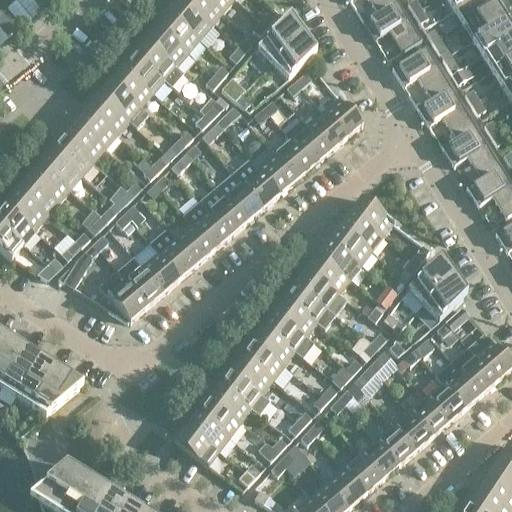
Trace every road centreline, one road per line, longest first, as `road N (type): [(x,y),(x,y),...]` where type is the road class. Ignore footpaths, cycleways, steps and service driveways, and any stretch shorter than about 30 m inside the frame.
road 1 (residential): [(0,289),(129,367),(407,139)]
road 2 (residential): [(511,305),(407,139)]
road 3 (residential): [(407,139),(321,0)]
road 4 (residential): [(405,511),(511,424)]
road 5 (residential): [(0,81),(98,0)]
